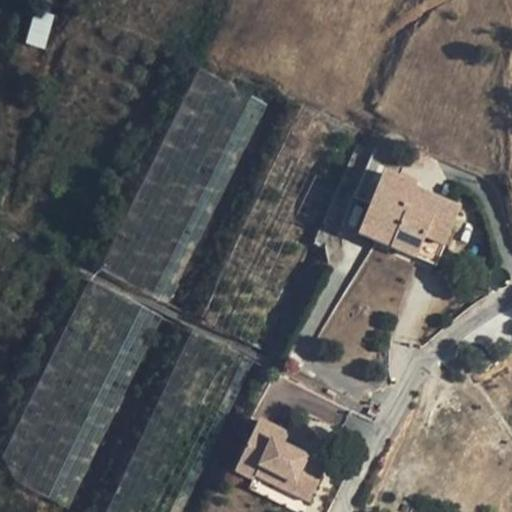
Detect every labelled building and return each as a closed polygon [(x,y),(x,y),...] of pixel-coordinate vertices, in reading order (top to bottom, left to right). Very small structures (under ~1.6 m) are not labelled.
[(46,47),(52,13),(32,9),(26,43),(46,47)] [(382,175),(357,235),(416,259),(424,238),(444,246),(459,209),(414,191),(415,188),(382,175)] [(444,246),(424,238),(416,259),(436,267),(444,246)] [(259,422),(235,472),(253,481),(255,478),(259,469),(292,484),(288,493),(308,503),(323,473),(306,465),(308,459),(284,448),(289,436),(259,422)] [(325,468),(308,459),(306,465),(323,473),(325,468)] [(292,484),(259,469),(255,478),(288,493),(292,484)]
